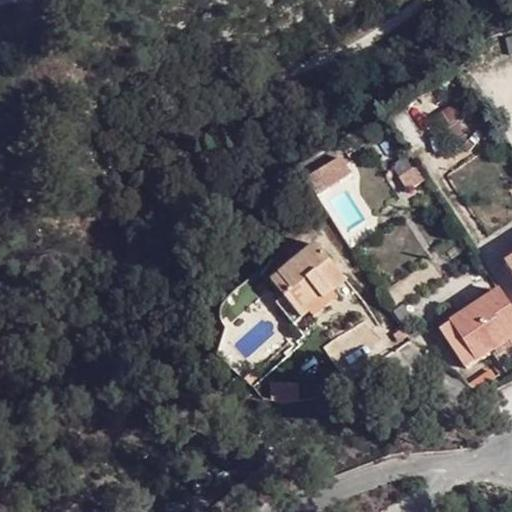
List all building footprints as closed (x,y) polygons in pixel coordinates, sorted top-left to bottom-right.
[(415,168),(411,161),(393,173),(398,180),(415,168)] [(309,191),(319,207),(354,183),(343,167),(309,191)] [(420,175),(415,168),(398,180),(402,187),(420,175)] [(308,315),(333,295),(346,284),(315,246),(268,284),(282,301),(300,322),(308,315)] [(504,266),(511,260),(511,249),(499,258),(504,266)] [(498,293),(493,285),(475,297),(446,317),(443,312),(430,321),(463,372),(476,363),(449,324),(498,293)] [(446,317),(475,297),(472,292),(443,312),(446,317)] [(509,343),(511,347),(511,313),(498,293),(449,324),(476,363),(493,352),(509,343)] [(333,295),(308,315),(313,320),(337,300),(333,295)] [(300,322),(282,301),(275,308),(292,328),(300,322)] [(511,347),(509,343),(493,352),(497,358),(511,347)] [(261,388),(289,380),(285,365),(257,374),(261,388)]
